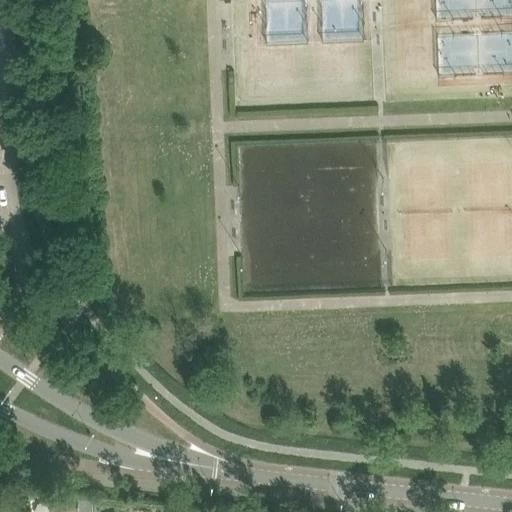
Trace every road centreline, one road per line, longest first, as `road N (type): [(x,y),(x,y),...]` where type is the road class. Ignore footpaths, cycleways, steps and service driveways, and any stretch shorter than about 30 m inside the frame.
road 1 (tertiary): [(511,503),(167,463)]
road 2 (tertiary): [(167,463),(0,359)]
road 3 (unclassified): [(29,281),(9,206),(0,93)]
road 4 (tertiary): [(0,406),(91,449),(167,463)]
